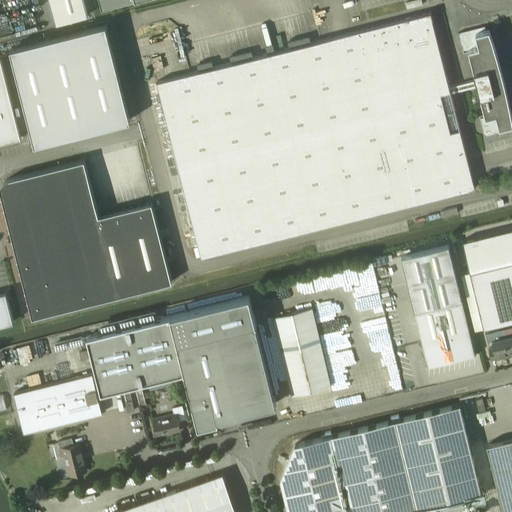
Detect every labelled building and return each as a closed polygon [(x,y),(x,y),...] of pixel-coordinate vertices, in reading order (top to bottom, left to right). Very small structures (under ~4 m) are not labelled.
[(83,0),(50,0),(57,24),(88,16),(83,0)] [(100,0),(102,8),(133,0),(100,0)] [(198,65),(200,71),(157,82),(202,257),(468,189),(468,190),(476,188),(474,181),(451,93),(478,86),(485,114),(480,116),(484,135),(511,129),(510,125),(511,124),(511,116),(510,105),(505,84),(500,63),(490,30),(486,30),(485,26),(459,33),(464,53),(469,51),(476,80),(450,86),(433,19),(431,12),(424,14),(311,43),(310,37),(309,37),(309,36),(288,41),(289,42),(288,42),(290,48),(275,52),(273,44),(273,45),(273,44),(266,45),(266,46),(268,54),(253,57),(252,52),(251,52),(251,51),(231,56),(231,57),(230,57),(232,63),(213,67),(212,62),(211,61),(198,64),(198,65)] [(105,16),(9,41),(35,143),(131,119),(105,16)] [(0,143),(21,138),(1,59),(0,58),(0,143)] [(1,187),(1,190),(1,192),(32,317),(172,281),(152,202),(98,216),(84,160),(9,179),(7,179),(5,181),(3,183),(2,185),(1,187)] [(470,272),(461,274),(475,330),(511,321),(511,228),(463,240),(470,272)] [(448,245),(422,252),(402,256),(428,366),(475,355),(448,245)] [(387,255),(372,259),(374,265),(388,262),(387,255)] [(381,363),(396,360),(374,265),(363,267),(359,282),(365,283),(364,289),(360,290),(361,292),(339,297),(345,299),(350,322),(362,319),(363,321),(369,323),(367,328),(364,329),(361,340),(362,344),(357,345),(367,347),(368,347),(372,347),(374,354),(371,355),(380,357),(381,363)] [(0,325),(14,322),(6,292),(0,293),(0,325)] [(251,295),(190,309),(89,333),(102,389),(186,370),(191,391),(188,391),(188,390),(187,391),(190,403),(191,403),(191,402),(193,401),(198,421),(197,421),(198,425),(209,422),(208,421),(218,419),(218,417),(276,403),(251,295)] [(313,307),(294,312),(273,317),(291,395),(331,386),(313,307)] [(489,349),(492,360),(509,355),(508,350),(511,348),(511,336),(492,341),(494,347),(489,349)] [(24,433),(103,413),(93,373),(14,393),(24,433)] [(476,400),(479,412),(485,410),(482,398),(476,400)] [(412,511),(482,495),(460,404),(400,418),(399,415),(391,416),(392,420),(332,435),(331,431),(325,433),(326,436),(294,444),(280,479),(288,511),(412,511)] [(174,414),(153,419),(157,437),(167,434),(167,432),(180,429),(178,421),(186,419),(183,406),(172,408),(174,414)] [(58,442),(60,449),(61,456),(65,455),(69,475),(87,471),(80,444),(74,446),(72,438),(58,442)] [(508,511),(511,511),(511,438),(487,444),(503,511),(508,511)] [(236,511),(223,473),(112,511),(236,511)]
